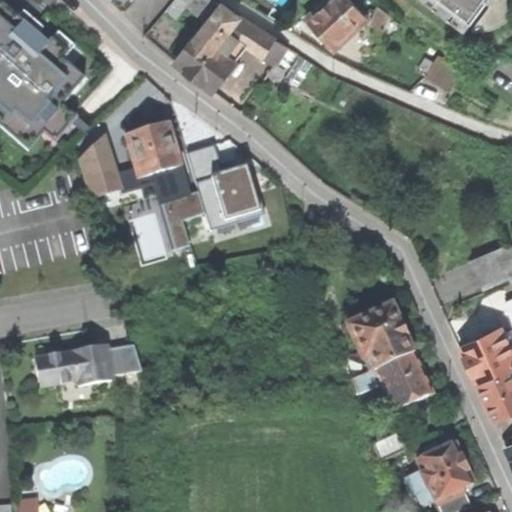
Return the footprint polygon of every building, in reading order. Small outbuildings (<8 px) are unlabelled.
[(189,0),(172,0),(165,9),(176,17),(189,0)] [(333,49),(367,18),(349,0),(324,0),(305,18),(317,32),(333,49)] [(511,0),(426,0),(452,19),(450,21),(465,32),(487,2),(492,5),(473,31),(487,30),(501,26),(509,19),(511,15),(511,0)] [(0,107),(27,131),(32,125),(43,135),(54,144),(72,124),(84,134),(90,129),(77,118),(73,114),(78,110),(67,100),(85,80),(63,61),(68,55),(67,55),(51,40),(50,40),(44,47),(31,35),(16,22),(18,19),(0,3),(0,107)] [(297,52),(221,3),(176,62),(194,76),(211,90),(223,75),(235,60),(217,46),(222,41),(228,47),(237,37),(264,55),(278,63),(272,74),(279,79),(297,52)] [(390,15),(378,6),(370,24),(384,29),(390,15)] [(58,32),(51,40),(67,55),(74,46),(58,32)] [(459,67),(437,54),(424,77),(446,90),(459,67)] [(312,63),(300,55),(285,79),(297,87),(312,63)] [(239,63),(235,60),(223,75),(228,78),(239,63)] [(0,128),(28,153),(43,135),(32,125),(27,131),(0,107),(0,128)] [(127,137),(139,179),(158,174),(162,186),(185,179),(168,124),(147,131),(127,137)] [(105,137),(81,161),(92,200),(121,191),(105,137)] [(204,154),(194,157),(210,210),(242,201),(229,159),(218,163),(215,150),(204,154)] [(266,178),(250,181),(255,208),(272,205),(269,188),(267,188),(266,178)] [(511,250),(510,246),(472,262),(484,291),(511,280),(511,281),(511,250)] [(511,299),(505,302),(511,320),(511,353),(511,354),(501,330),(460,348),(468,366),(477,384),(511,368),(511,299)] [(392,304),(347,326),(363,360),(369,357),(375,371),(414,353),(406,335),(392,304)] [(41,390),(78,383),(79,388),(113,382),(112,378),(142,374),(135,347),(108,351),(98,353),(95,350),(73,353),(73,355),(66,356),(59,357),(59,356),(50,357),(50,359),(36,361),(41,390)] [(425,377),(414,353),(375,371),(352,382),(357,395),(373,389),(379,402),(387,398),(394,412),(433,394),(425,377)] [(511,368),(477,384),(485,403),(493,421),(511,412),(511,368)] [(395,456),(406,450),(399,435),(374,446),(380,463),(395,456)] [(466,464),(456,442),(418,460),(424,474),(410,480),(423,508),(437,502),(441,511),(462,511),(473,507),(464,489),(475,484),(466,464)] [(404,486),(395,456),(380,463),(390,492),(404,486)] [(25,511),(45,511),(45,497),(25,498),(25,511)]
